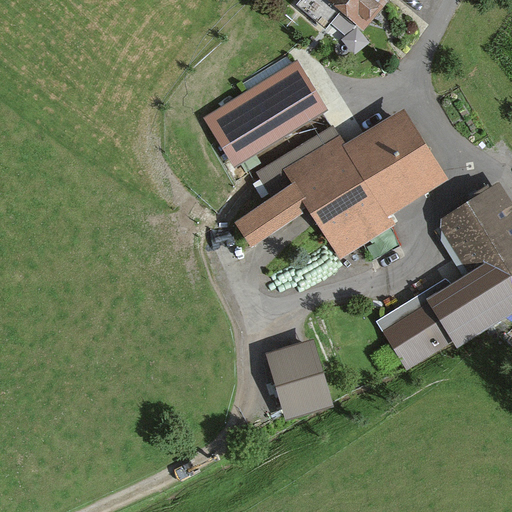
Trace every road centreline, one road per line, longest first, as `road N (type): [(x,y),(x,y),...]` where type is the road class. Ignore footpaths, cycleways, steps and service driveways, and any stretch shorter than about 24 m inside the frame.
road 1 (track): [(413,91),(230,237),(258,338),(255,409),(244,433),(216,456),(96,511)]
road 2 (unknown): [(413,91),(455,158),(511,183)]
